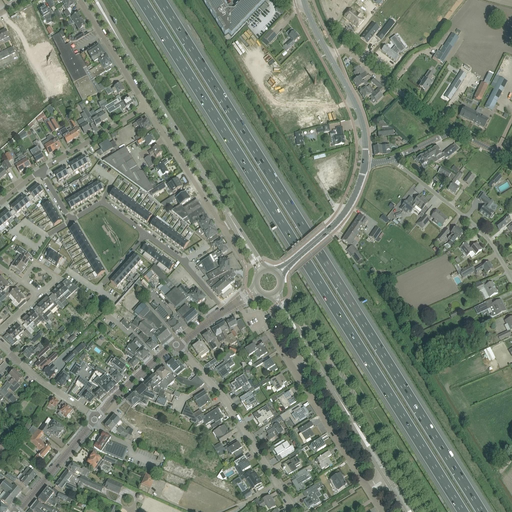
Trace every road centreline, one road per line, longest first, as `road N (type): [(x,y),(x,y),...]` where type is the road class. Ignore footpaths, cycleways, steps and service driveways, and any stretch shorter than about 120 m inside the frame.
road 1 (motorway): [(142,0),(465,511)]
road 2 (motorway): [(481,511),(159,0)]
road 3 (secondary): [(232,222),(105,17)]
road 4 (residential): [(295,511),(177,345)]
road 5 (residential): [(365,486),(270,332)]
road 6 (unclassified): [(511,278),(472,223),(391,159)]
road 7 (unclassified): [(449,132),(351,52),(327,53)]
road 8 (residential): [(146,107),(222,228)]
road 9 (secondary): [(291,262),(343,213),(364,162)]
road 10 (residential): [(80,0),(146,107)]
road 11 (secondary): [(363,437),(297,331)]
road 12 (residential): [(41,170),(146,107)]
road 13 (tertiary): [(96,418),(17,511)]
